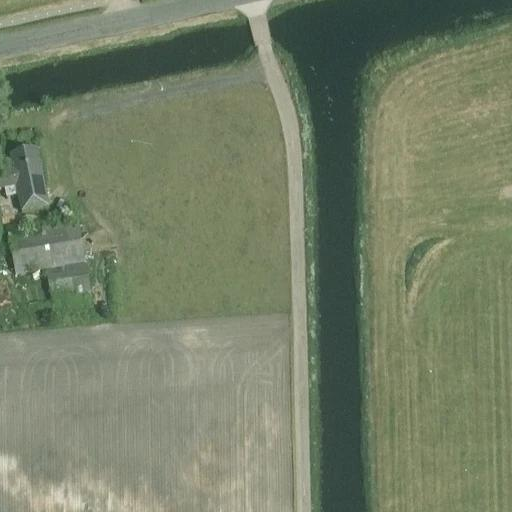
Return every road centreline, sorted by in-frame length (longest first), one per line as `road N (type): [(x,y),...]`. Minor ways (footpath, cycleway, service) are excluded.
road 1 (track): [(299,511),(288,116),(270,72)]
road 2 (track): [(270,72),(52,118)]
road 3 (tertiary): [(0,41),(205,0)]
